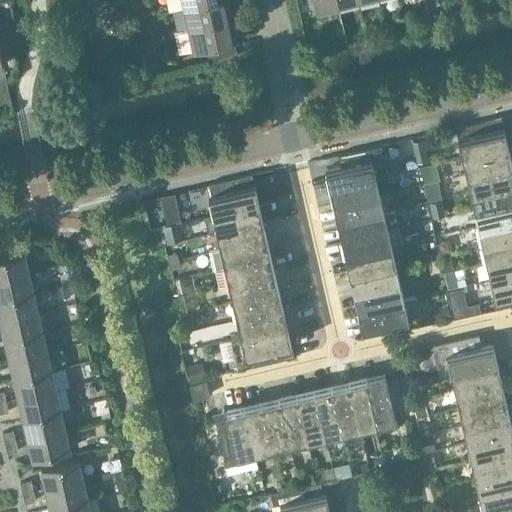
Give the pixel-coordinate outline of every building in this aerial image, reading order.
[(181,0),(183,9),(220,0),(181,0)] [(188,29),(233,18),(228,0),(220,0),(183,9),(188,29)] [(314,0),(316,10),(338,5),(336,0),(314,0)] [(507,0),(495,0),(498,12),(510,9),(507,0)] [(237,39),(233,18),(188,29),(192,49),(205,47),(209,63),(237,56),(233,40),(237,39)] [(115,24),(106,27),(107,32),(113,35),(118,34),(115,24)] [(479,122),(456,127),(458,137),(460,137),(482,132),(479,122)] [(460,137),(458,137),(462,156),(464,156),(506,146),(509,145),(505,127),(502,127),(491,130),(482,132),(460,137)] [(423,140),(413,142),(416,154),(426,152),(423,140)] [(328,168),(326,168),(330,186),(333,186),(374,176),(376,176),(388,173),(382,145),(339,154),(341,165),(328,168)] [(464,156),(462,156),(466,174),(468,173),(510,164),(511,163),(511,159),(509,145),(506,146),(464,156)] [(435,163),(421,166),(424,182),(438,179),(435,163)] [(468,173),(466,174),(470,191),(472,191),(511,181),(511,163),(510,164),(468,173)] [(333,186),(330,186),(334,204),(336,203),(378,194),(380,193),(376,176),(374,176),(333,186)] [(211,195),(238,189),(236,178),(206,184),(209,195),(211,195)] [(438,180),(424,183),(428,200),(442,197),(438,180)] [(511,181),(472,191),(470,191),(474,208),(476,208),(511,199),(511,181)] [(211,195),(215,213),(257,203),(252,185),(238,189),(211,195)] [(336,203),(334,204),(338,221),(340,221),(382,211),(384,211),(380,193),(378,194),(336,203)] [(400,195),(390,198),(393,208),(402,205),(400,195)] [(440,199),(428,202),(432,218),(444,215),(440,199)] [(511,199),(476,208),(474,208),(478,226),(480,226),(511,218),(511,199)] [(219,231),(261,221),(257,203),(215,213),(219,231)] [(340,221),(338,221),(342,239),(344,238),(386,229),(388,228),(384,211),(382,211),(340,221)] [(511,218),(480,226),(478,226),(482,244),(484,243),(511,237),(511,218)] [(178,221),(166,224),(164,225),(168,242),(182,239),(178,221)] [(223,248),(265,238),(261,221),(219,231),(223,248)] [(344,238),(342,239),(346,256),(348,256),(390,247),(392,246),(388,228),(386,229),(344,238)] [(511,237),(484,243),(482,244),(486,261),(488,261),(511,255),(511,237)] [(213,269),(228,266),(269,256),(265,238),(223,248),(209,251),(213,269)] [(444,241),(438,243),(440,253),(450,250),(449,244),(444,241)] [(348,256),(346,256),(350,274),(352,274),(394,264),(396,264),(392,246),(390,247),(348,256)] [(0,278),(29,272),(25,252),(0,257),(0,278)] [(173,252),(166,254),(168,261),(178,259),(178,256),(173,252)] [(511,255),(488,261),(486,261),(490,279),(492,278),(511,273),(511,255)] [(232,283),(273,274),(269,256),(228,266),(232,283)] [(450,257),(442,259),(444,271),(453,269),(450,257)] [(178,259),(168,261),(170,269),(173,268),(176,267),(179,262),(178,259)] [(352,274),(350,274),(354,292),(356,291),(398,282),(400,281),(396,264),(394,264),(352,274)] [(454,270),(444,272),(448,289),(457,287),(456,279),(454,270)] [(0,299),(34,292),(29,272),(0,278),(0,299)] [(511,273),(492,278),(490,279),(494,297),(496,297),(511,293),(511,273)] [(236,301),(277,291),(273,274),(232,283),(236,301)] [(192,275),(179,278),(182,291),(195,288),(192,275)] [(356,291),(354,292),(358,309),(360,309),(402,299),(404,299),(400,281),(398,282),(356,291)] [(70,286),(63,287),(65,295),(72,294),(70,286)] [(454,318),(480,312),(478,302),(466,305),(462,288),(448,291),(454,318)] [(240,318),(281,309),(277,291),(236,301),(240,318)] [(0,313),(1,320),(38,311),(34,292),(0,299),(0,313)] [(360,309),(358,309),(362,328),(365,327),(406,318),(419,315),(415,296),(404,299),(402,299),(360,309)] [(447,307),(436,309),(439,321),(449,319),(447,307)] [(244,336),(285,326),(281,309),(240,318),(244,336)] [(38,311),(1,320),(6,339),(43,331),(38,311)] [(225,312),(193,314),(193,326),(226,323),(225,312)] [(53,327),(76,322),(74,313),(51,318),(53,327)] [(244,336),(231,339),(238,369),(280,359),(277,347),(289,345),(285,326),(244,336)] [(43,331),(6,339),(10,359),(47,350),(43,331)] [(478,334),(433,344),(433,345),(439,374),(451,371),(453,371),(495,362),(497,361),(492,338),(480,341),(478,334)] [(15,378),(52,370),(47,350),(10,359),(15,378)] [(91,362),(89,363),(91,374),(98,373),(95,361),(91,362)] [(453,371),(451,371),(455,389),(457,389),(499,379),(501,379),(497,361),(495,362),(453,371)] [(200,364),(188,367),(191,380),(203,377),(200,364)] [(19,398),(56,390),(52,370),(15,378),(19,398)] [(385,372),(367,376),(367,378),(377,420),(378,422),(380,432),(398,427),(395,416),(394,409),(388,384),(386,374),(385,372)] [(367,376),(349,380),(350,382),(360,424),(360,426),(378,422),(377,420),(367,378),(367,376)] [(193,398),(211,394),(207,379),(190,383),(193,398)] [(457,389),(455,389),(459,407),(461,406),(503,397),(505,396),(501,379),(499,379),(457,389)] [(349,380),(332,384),(332,386),(342,428),(343,430),(360,426),(360,424),(350,382),(349,380)] [(399,382),(388,384),(394,409),(404,407),(399,382)] [(332,384),(314,388),(315,390),(325,432),(325,434),(343,430),(342,428),(332,386),(332,384)] [(314,388),(297,392),(298,394),(307,436),(308,438),(325,434),(325,432),(315,390),(314,388)] [(56,390),(19,398),(24,418),(61,409),(56,390)] [(307,436),(298,394),(280,399),(290,440),(307,436)] [(461,406),(459,407),(463,424),(465,424),(507,414),(509,414),(505,396),(503,397),(461,406)] [(290,440),(280,399),(262,403),(272,444),(290,440)] [(7,401),(0,402),(0,413),(9,411),(7,401)] [(425,401),(414,404),(416,416),(428,414),(425,401)] [(272,444),(262,403),(245,407),(254,448),(272,444)] [(245,407),(226,411),(228,421),(216,423),(226,465),(257,458),(254,448),(245,407)] [(28,437),(65,429),(61,409),(24,418),(28,437)] [(465,424),(463,424),(467,442),(469,441),(511,431),(511,425),(509,414),(507,414),(465,424)] [(65,429),(28,437),(33,457),(70,449),(65,429)] [(5,443),(16,440),(13,430),(3,432),(5,443)] [(469,441),(467,442),(471,459),(474,459),(511,449),(511,431),(469,441)] [(108,437),(98,439),(100,447),(109,445),(108,437)] [(430,437),(421,439),(424,452),(433,449),(430,437)] [(16,440),(5,443),(8,453),(18,450),(16,440)] [(511,449),(474,459),(471,459),(475,477),(478,476),(511,468),(511,449)] [(46,487),(83,479),(78,459),(41,467),(46,487)] [(97,461),(96,477),(117,477),(117,461),(97,461)] [(348,462),(341,464),(343,473),(350,472),(348,462)] [(367,463),(359,465),(360,472),(369,470),(367,463)] [(323,467),(314,469),(317,481),(325,479),(323,470),(323,467)] [(511,468),(478,476),(475,477),(479,495),(482,494),(511,486),(511,468)] [(403,476),(401,488),(403,488),(402,496),(412,498),(416,478),(403,476)] [(83,479),(46,487),(50,507),(88,499),(83,479)] [(23,493),(34,490),(31,480),(21,482),(23,493)] [(128,492),(126,480),(94,486),(96,498),(128,492)] [(273,506),(282,504),(284,511),(323,511),(328,511),(324,493),(323,493),(320,483),(270,494),(273,506)] [(452,483),(436,487),(440,501),(455,498),(452,483)] [(511,486),(482,494),(479,495),(483,511),(487,511),(496,510),(511,506),(511,486)] [(34,490),(23,493),(26,503),(36,501),(34,490)] [(90,511),(88,499),(50,507),(51,511),(90,511)]
